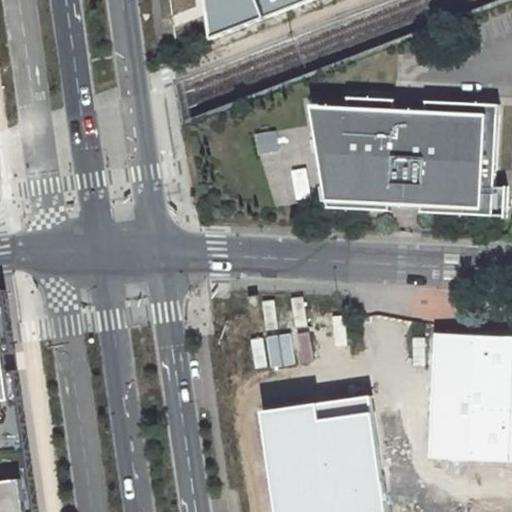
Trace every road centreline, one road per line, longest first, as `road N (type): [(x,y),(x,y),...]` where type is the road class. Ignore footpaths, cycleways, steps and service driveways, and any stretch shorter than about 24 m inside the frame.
road 1 (residential): [(158,248),(511,269)]
road 2 (primary): [(196,511),(158,248)]
road 3 (primary): [(158,248),(123,0)]
road 4 (residential): [(0,252),(158,248)]
